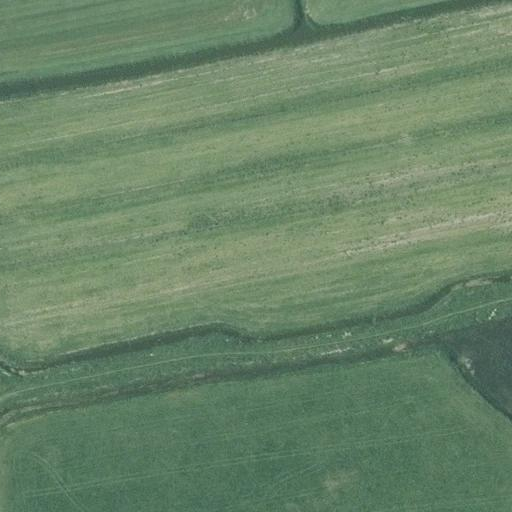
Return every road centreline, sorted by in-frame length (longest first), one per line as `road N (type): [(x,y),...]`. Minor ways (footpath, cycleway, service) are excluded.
road 1 (track): [(0,400),(172,360),(414,327),(511,299)]
road 2 (residential): [(0,182),(233,138)]
road 3 (residential): [(233,138),(387,113)]
road 4 (residential): [(233,138),(207,0)]
road 5 (residential): [(423,289),(398,165)]
